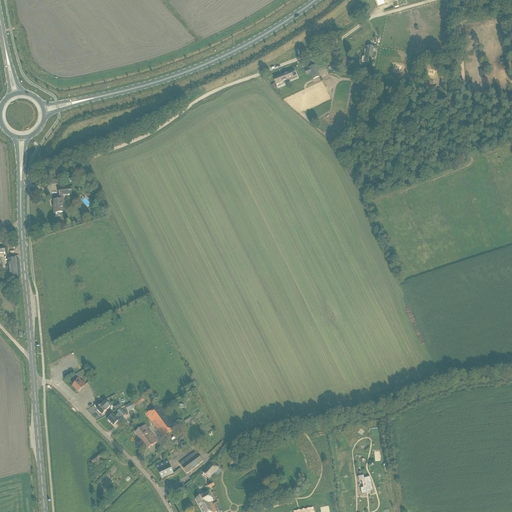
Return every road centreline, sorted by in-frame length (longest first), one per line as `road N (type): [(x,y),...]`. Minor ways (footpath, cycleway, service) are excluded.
road 1 (track): [(434,0),(366,19),(324,48),(201,99),(151,133),(28,183)]
road 2 (primary): [(79,101),(210,62),(314,0)]
road 3 (unclassified): [(170,511),(105,434),(53,384),(33,379)]
road 4 (primary): [(33,379),(20,223)]
road 5 (primary): [(44,511),(33,379)]
